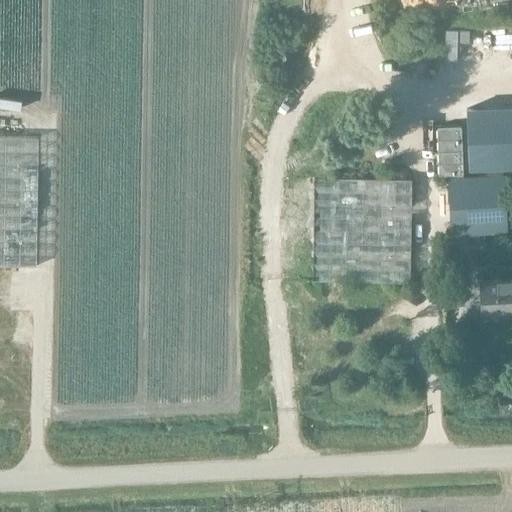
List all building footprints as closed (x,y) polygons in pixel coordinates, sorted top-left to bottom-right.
[(0,265),(36,266),(37,137),(0,136),(0,265)] [(447,157),(448,177),(451,233),(507,231),(503,155),(447,157)] [(248,281),(410,283),(411,180),(249,178),(248,281)] [(452,242),(443,242),(444,266),(461,265),(460,253),(452,254),(452,242)] [(511,278),(479,280),(481,318),(499,317),(499,313),(511,312),(511,278)]
